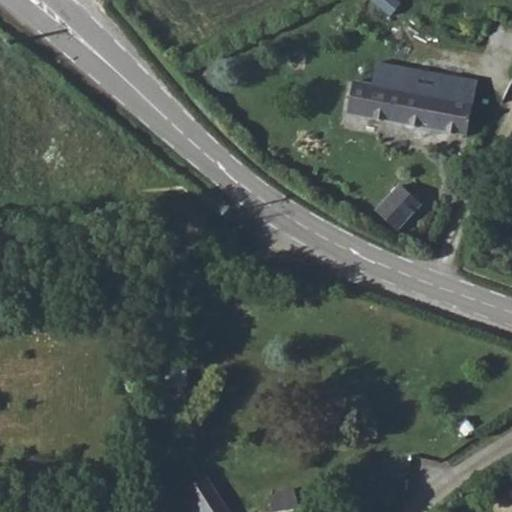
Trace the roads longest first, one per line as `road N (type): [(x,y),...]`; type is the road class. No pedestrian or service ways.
road 1 (tertiary): [(139,90),(285,215),(371,259),(511,312)]
road 2 (track): [(0,271),(219,266),(285,215)]
road 3 (tertiary): [(14,0),(108,80),(139,90)]
road 4 (unclassified): [(511,441),(405,511)]
road 5 (tertiary): [(139,90),(125,65),(58,0)]
